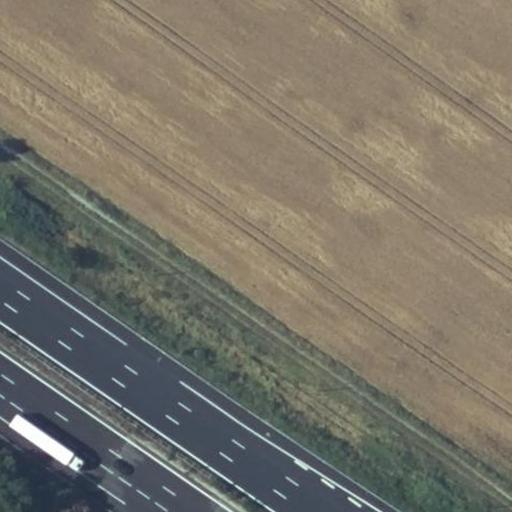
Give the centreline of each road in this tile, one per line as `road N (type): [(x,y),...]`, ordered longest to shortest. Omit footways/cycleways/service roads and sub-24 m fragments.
road 1 (track): [(0,145),(511,503)]
road 2 (motorway): [(326,511),(0,292)]
road 3 (motorway): [(0,378),(192,511)]
